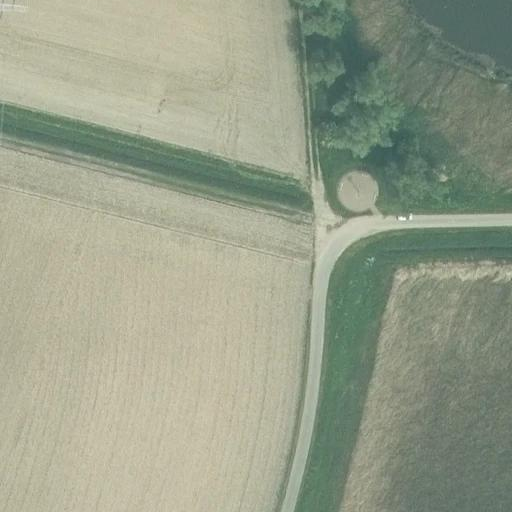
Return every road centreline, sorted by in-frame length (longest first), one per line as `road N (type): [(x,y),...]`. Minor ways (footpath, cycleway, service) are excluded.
road 1 (unclassified): [(287,511),(311,401),(320,270),(338,239),(370,225),(511,221)]
road 2 (track): [(338,239),(311,173),(302,0)]
